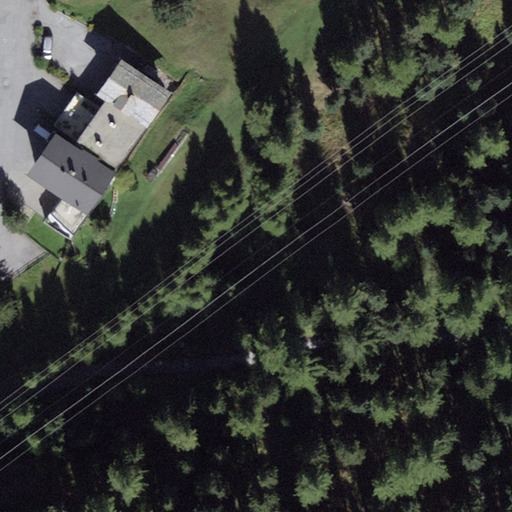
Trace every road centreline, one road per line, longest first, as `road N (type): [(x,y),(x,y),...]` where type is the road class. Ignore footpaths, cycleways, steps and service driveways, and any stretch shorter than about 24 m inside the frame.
road 1 (track): [(511,323),(0,397)]
road 2 (residential): [(25,0),(24,142)]
